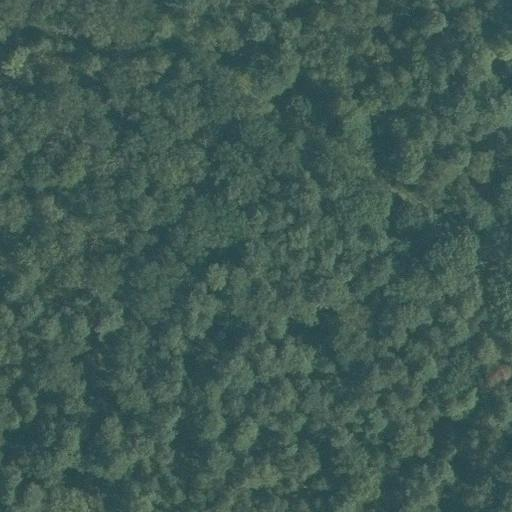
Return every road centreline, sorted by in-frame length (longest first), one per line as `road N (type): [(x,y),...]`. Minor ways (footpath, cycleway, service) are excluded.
road 1 (track): [(296,113),(31,511)]
road 2 (track): [(479,238),(296,113)]
road 3 (track): [(296,113),(137,0)]
